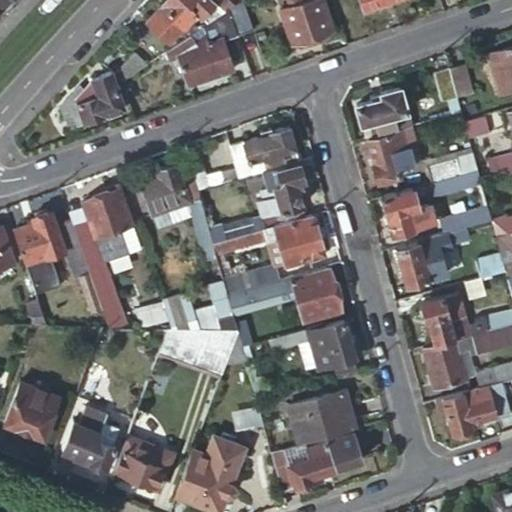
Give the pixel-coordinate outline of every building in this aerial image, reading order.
[(217,2),(214,0),(166,0),(147,21),(162,33),(166,29),(175,37),(195,16),(191,12),(195,8),(210,22),(226,11),(217,2)] [(232,0),(218,0),(217,2),(226,11),(231,8),(236,4),(232,0)] [(231,8),(240,32),(254,28),(244,0),(242,0),(236,4),(231,8)] [(280,7),(292,42),(334,28),(325,0),(301,0),(290,4),(280,7)] [(226,37),(240,32),(231,8),(226,11),(210,22),(168,49),(171,60),(181,55),(190,83),(236,66),(226,37)] [(166,29),(162,33),(171,41),(175,37),(166,29)] [(511,46),(488,53),(500,93),(511,89),(511,46)] [(116,72),(124,79),(149,62),(135,51),(116,72)] [(468,61),(451,66),(459,94),(476,89),(468,61)] [(459,94),(451,66),(435,71),(443,99),(459,94)] [(126,105),(113,70),(93,77),(85,88),(79,96),(74,92),(63,105),(70,125),(126,105)] [(140,79),(127,84),(133,99),(145,94),(140,79)] [(79,96),(85,88),(80,84),(74,92),(79,96)] [(356,104),(361,123),(370,120),(374,135),(404,126),(412,124),(401,85),(382,91),(384,96),(372,99),(356,104)] [(384,96),(382,91),(370,94),(372,99),(384,96)] [(489,128),(486,116),(466,122),(470,134),(489,128)] [(361,123),(366,137),(368,136),(374,135),(370,120),(361,123)] [(270,133),(230,144),(238,170),(240,177),(264,170),(299,159),(289,124),(269,129),(270,133)] [(374,135),(368,136),(376,161),(373,162),(378,182),(401,176),(398,168),(415,164),(404,126),(374,135)] [(203,136),(185,142),(187,150),(198,146),(205,144),(203,136)] [(198,146),(187,150),(193,171),(198,189),(209,186),(207,179),(198,146)] [(511,150),(488,159),(491,174),(511,167),(511,150)] [(440,179),(479,168),(476,157),(475,152),(436,163),(440,179)] [(479,168),(481,177),(491,174),(488,159),(486,154),(476,157),(479,168)] [(273,224),(306,215),(297,182),(305,181),(299,159),(264,170),(270,190),(276,188),(278,196),(258,201),(266,226),(273,224)] [(186,289),(161,297),(162,300),(171,326),(238,328),(228,293),(224,277),(217,253),(213,241),(210,230),(198,189),(193,171),(185,175),(181,162),(156,171),(157,174),(138,180),(150,214),(173,207),(188,202),(190,210),(205,260),(199,262),(213,305),(192,308),(186,289)] [(440,179),(439,179),(441,186),(446,185),(447,187),(482,178),(481,177),(479,168),(440,179)] [(238,170),(226,173),(228,180),(240,177),(238,170)] [(226,173),(207,179),(209,186),(228,180),(226,173)] [(441,186),(439,179),(415,186),(417,195),(447,187),(446,185),(441,186)] [(83,201),(84,205),(90,220),(74,227),(85,257),(95,254),(98,252),(136,238),(117,184),(99,190),(101,194),(83,201)] [(417,195),(415,186),(382,195),(393,234),(425,224),(417,195)] [(175,215),(190,210),(188,202),(173,207),(175,215)] [(493,218),(489,203),(442,216),(446,231),(461,227),(493,218)] [(68,211),(71,219),(74,227),(90,220),(84,205),(68,211)] [(34,221),(14,228),(26,264),(42,258),(44,263),(53,260),(52,255),(67,249),(76,275),(80,274),(89,270),(85,257),(74,227),(71,219),(58,224),(53,210),(49,211),(46,206),(35,210),(36,215),(32,217),(34,221)] [(325,252),(314,213),(306,215),(273,224),(276,235),(285,264),(325,252)] [(227,225),(231,236),(249,231),(245,220),(227,225)] [(2,223),(0,223),(0,272),(17,266),(2,223)] [(263,227),(266,238),(276,235),(273,224),(266,226),(263,227)] [(210,230),(213,241),(231,236),(227,225),(210,230)] [(213,241),(217,253),(266,238),(263,227),(249,231),(231,236),(213,241)] [(446,231),(396,245),(407,283),(447,271),(440,247),(450,244),(449,241),(464,237),(461,227),(446,231)] [(511,230),(498,234),(503,252),(507,269),(509,274),(511,273),(511,230)] [(476,259),(481,276),(507,269),(503,252),(476,259)] [(85,257),(89,270),(100,267),(95,254),(85,257)] [(275,262),(224,277),(228,293),(270,280),(280,278),(275,262)] [(280,278),(270,280),(272,289),(278,287),(279,290),(295,286),(304,319),(341,308),(328,264),(280,278)] [(89,270),(80,274),(93,311),(103,307),(89,270)] [(429,317),(436,342),(511,322),(511,310),(477,319),(477,322),(468,324),(459,291),(421,301),(427,318),(429,317)] [(24,301),(32,323),(40,323),(47,323),(38,296),(24,301)] [(169,326),(171,326),(162,300),(136,309),(141,325),(169,326)] [(323,321),(270,336),(273,349),(278,347),(308,338),(317,366),(333,361),(351,356),(354,355),(344,319),(324,326),(323,321)] [(511,322),(436,342),(424,346),(435,386),(467,377),(467,376),(459,346),(476,342),(479,350),(511,340),(511,322)] [(238,328),(171,326),(169,326),(159,350),(221,373),(239,330),(238,328)] [(270,336),(243,344),(258,396),(266,394),(261,375),(258,377),(251,356),(273,349),(270,336)] [(459,346),(467,376),(477,373),(472,352),(479,350),(476,342),(459,346)] [(336,373),(354,368),(351,356),(333,361),(336,373)] [(499,379),(511,374),(511,361),(496,366),(499,379)] [(23,379),(7,419),(45,435),(61,395),(23,379)] [(502,380),(438,398),(442,415),(449,413),(454,431),(474,426),(473,421),(500,413),(501,418),(511,415),(502,380)] [(301,440),(357,424),(346,387),(290,403),(301,440)] [(153,408),(138,403),(133,417),(147,423),(153,408)] [(72,417),(59,447),(89,459),(87,463),(101,468),(103,464),(105,465),(114,443),(96,436),(99,428),(72,417)] [(192,448),(175,492),(217,508),(223,491),(224,492),(229,490),(231,485),(230,481),(227,480),(242,443),(212,431),(203,452),(192,448)] [(272,449),(284,489),(313,480),(311,474),(318,472),(363,457),(355,431),(305,444),(308,456),(289,462),(284,445),(272,449)] [(126,433),(113,467),(158,485),(172,450),(126,433)] [(311,474),(313,480),(320,478),(318,472),(311,474)] [(511,511),(511,487),(494,494),(499,511),(511,511)]
